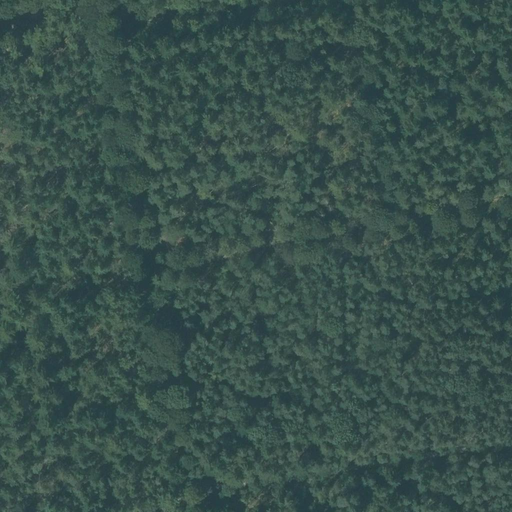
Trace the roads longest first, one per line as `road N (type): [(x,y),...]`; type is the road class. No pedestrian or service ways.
road 1 (track): [(274,0),(98,27),(145,269)]
road 2 (track): [(145,269),(511,195)]
road 3 (track): [(511,442),(185,498),(188,511)]
road 4 (track): [(140,511),(185,498),(145,269)]
